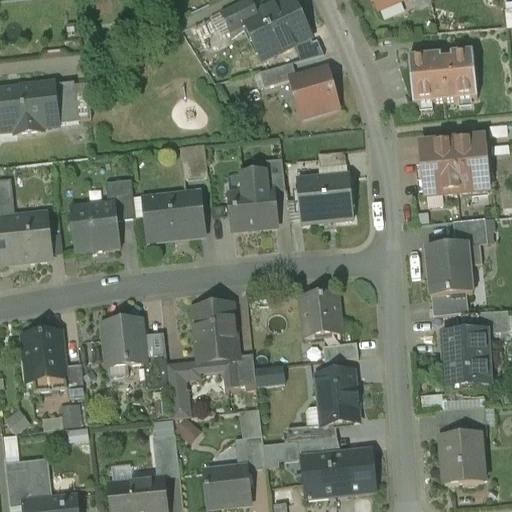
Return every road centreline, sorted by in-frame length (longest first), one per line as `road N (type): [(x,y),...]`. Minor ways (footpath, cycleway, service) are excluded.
road 1 (residential): [(0,313),(111,291),(393,266)]
road 2 (residential): [(411,511),(393,266)]
road 3 (residential): [(378,139),(326,0)]
road 4 (residential): [(393,266),(378,139)]
